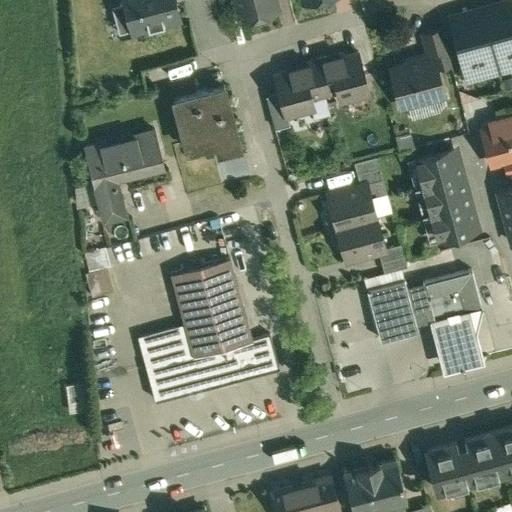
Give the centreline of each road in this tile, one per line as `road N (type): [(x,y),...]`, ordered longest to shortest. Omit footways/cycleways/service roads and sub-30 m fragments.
road 1 (residential): [(382,0),(357,15),(235,50),(340,432)]
road 2 (secondary): [(45,511),(340,432)]
road 3 (secondary): [(340,432),(511,384)]
road 4 (residential): [(511,263),(469,132)]
